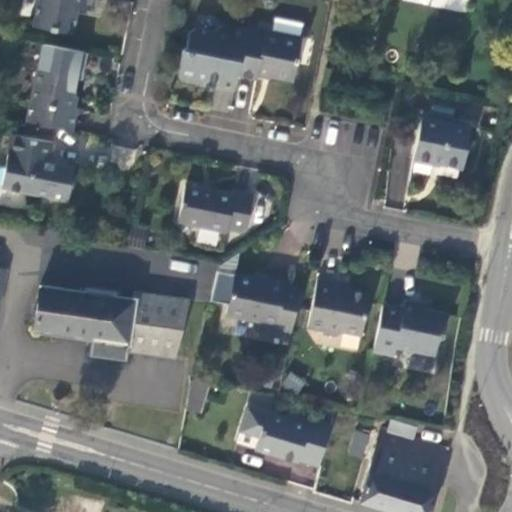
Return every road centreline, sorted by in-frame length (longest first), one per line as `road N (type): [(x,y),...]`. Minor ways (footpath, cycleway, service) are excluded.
road 1 (residential): [(159,0),(138,94),(143,117),(159,130),(294,158),(364,216),(511,247)]
road 2 (secondary): [(0,423),(295,511)]
road 3 (tertiary): [(511,277),(495,355),(505,414)]
